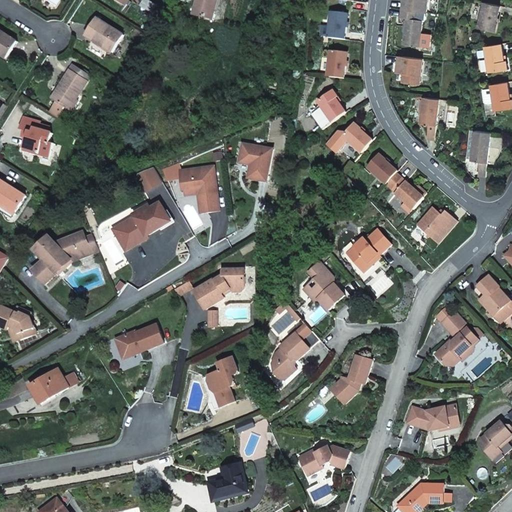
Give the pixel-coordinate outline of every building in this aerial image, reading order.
[(199,0),(196,15),(213,20),(218,0),(199,0)] [(417,11),(428,12),(429,0),(403,0),(402,10),(417,11)] [(500,6),(483,2),(478,28),(494,32),(500,6)] [(417,11),(402,10),(401,17),(407,18),(404,44),(409,45),(409,46),(412,46),(413,45),(420,46),(424,20),(417,19),(417,11)] [(331,12),(328,38),(345,40),(348,14),(331,12)] [(113,53),(125,35),(98,18),(86,36),(113,53)] [(0,54),(7,59),(18,42),(0,30),(0,54)] [(502,44),(476,48),(480,74),(507,69),(506,60),(504,61),(502,44)] [(330,51),(327,77),(344,79),(347,53),(330,51)] [(424,59),(399,56),(398,67),(405,68),(405,73),(404,82),(421,84),(424,59)] [(79,75),(82,70),(74,65),(70,70),(79,75)] [(75,99),(76,99),(91,76),(82,70),(79,75),(70,70),(58,90),(59,91),(57,94),(56,93),(52,99),(56,101),(52,108),(59,112),(61,108),(63,109),(64,107),(69,109),(75,99)] [(508,82),(490,85),(481,87),(485,118),(495,116),(494,111),(511,108),(511,99),(510,99),(508,82)] [(333,122),(333,123),(347,112),(337,99),(338,97),(333,90),(317,102),(320,105),(310,112),(323,130),(333,122)] [(440,99),(424,97),(421,123),(425,123),(425,125),(429,125),(427,138),(436,139),(440,99)] [(79,101),(76,99),(75,99),(69,109),(72,111),(79,101)] [(58,116),(63,109),(61,108),(59,112),(52,108),(50,111),(58,116)] [(20,129),(25,130),(29,131),(27,137),(24,146),(39,150),(38,154),(50,157),(54,144),(50,143),(53,134),(39,129),(41,122),(24,117),(20,129)] [(347,141),(362,154),(373,141),(354,124),(343,136),(338,132),(330,142),(331,143),(331,144),(331,146),(332,146),(333,148),(334,149),(335,149),(337,149),(338,149),(340,150),(347,141)] [(491,132),(469,130),(466,158),(472,159),(472,160),(476,161),(476,163),(480,163),(478,175),(487,176),(491,132)] [(274,179),(278,147),(248,141),(244,161),(256,162),(254,176),(274,179)] [(367,168),(387,185),(396,174),(398,172),(378,155),(367,168)] [(217,165),(182,170),(185,190),(187,189),(200,188),(201,193),(203,213),(224,210),(217,165)] [(395,194),(415,210),(425,198),(396,174),(387,185),(393,190),(392,191),(395,194)] [(0,204),(5,208),(6,206),(16,213),(26,196),(0,179),(0,204)] [(290,203),(292,194),(286,192),(283,201),(290,203)] [(5,208),(0,204),(0,209),(13,217),(16,213),(6,206),(5,208)] [(171,222),(160,204),(151,209),(149,206),(133,216),(135,217),(116,229),(122,237),(119,239),(127,252),(140,243),(139,241),(145,237),(147,239),(148,238),(147,237),(171,222)] [(427,234),(440,245),(460,222),(447,211),(443,216),(434,208),(410,235),(419,243),(427,234)] [(122,237),(116,229),(113,230),(119,239),(122,237)] [(379,252),(382,255),(394,244),(380,229),(368,239),(366,237),(349,252),(364,269),(377,257),(375,255),(379,252)] [(98,246),(94,237),(87,240),(84,232),(57,244),(50,237),(36,250),(45,260),(34,271),(47,285),(59,274),(57,272),(60,268),(63,270),(66,267),(64,264),(71,257),(81,253),(79,248),(89,244),(91,249),(98,246)] [(57,272),(59,274),(61,275),(76,261),(100,251),(98,246),(91,249),(89,244),(79,248),(81,253),(71,257),(64,264),(66,267),(63,270),(60,268),(57,272)] [(383,257),(382,255),(379,252),(375,255),(377,257),(364,269),(366,272),(383,257)] [(321,283),(310,293),(320,304),(323,301),(331,310),(348,295),(334,280),(337,277),(322,261),(310,271),(316,278),(321,283)] [(215,279),(196,291),(207,310),(227,298),(224,294),(232,289),(232,292),(241,293),(246,289),(247,271),(224,270),(224,275),(216,280),(215,279)] [(488,298),(481,304),(501,324),(511,313),(511,303),(497,289),(500,287),(489,276),(477,287),(485,295),(488,298)] [(306,287),(310,293),(321,283),(316,278),(306,287)] [(190,281),(176,290),(180,297),(194,289),(190,281)] [(478,301),(481,304),(488,298),(485,295),(478,301)] [(290,304),(287,300),(277,309),(280,313),(287,307),(290,304)] [(17,312),(0,304),(0,333),(6,331),(7,328),(10,330),(11,328),(11,326),(18,328),(22,340),(34,335),(31,330),(36,328),(31,317),(33,313),(23,308),(21,313),(17,312)] [(302,317),(290,304),(287,307),(299,320),(302,317)] [(454,367),(462,359),(461,357),(474,345),(475,346),(480,341),(465,325),(466,323),(455,312),(442,323),(456,338),(454,341),(452,340),(436,354),(447,366),(454,367)] [(141,350),(142,352),(166,343),(159,325),(139,332),(138,331),(118,338),(121,347),(124,348),(127,355),(141,350)] [(11,326),(11,328),(16,342),(22,340),(18,328),(11,326)] [(289,372),(294,373),(299,369),(292,361),(296,358),(300,359),(312,349),(297,332),(282,345),(283,347),(276,353),(273,363),(277,364),(275,371),(281,379),(289,372)] [(461,357),(462,359),(464,361),(475,350),(475,346),(474,345),(461,357)] [(125,359),(142,352),(141,350),(127,355),(124,348),(121,347),(125,359)] [(341,389),(335,394),(345,405),(360,391),(358,387),(359,383),(366,385),(373,360),(356,355),(350,379),(343,377),(342,380),(337,384),(341,389)] [(231,388),(237,385),(234,377),(241,374),(235,358),(219,364),(221,371),(203,378),(215,411),(237,402),(232,390),(231,388)] [(70,387),(78,382),(73,373),(64,378),(59,370),(31,387),(42,405),(71,388),(70,387)] [(331,390),(335,394),(341,389),(337,384),(331,390)] [(449,421),(460,418),(457,404),(428,410),(413,406),(408,423),(431,431),(440,428),(450,426),(449,421)] [(462,424),(460,418),(449,421),(450,426),(440,428),(441,431),(460,426),(462,424)] [(511,426),(511,425),(505,424),(502,421),(480,439),(487,447),(484,450),(494,461),(504,452),(499,447),(505,442),(508,443),(511,439),(511,426)] [(322,464),(327,462),(328,463),(331,462),(332,465),(346,469),(351,452),(334,446),(329,449),(329,447),(317,453),(315,450),(300,458),(309,476),(324,469),(322,464)] [(216,502),(250,493),(242,464),(229,468),(231,478),(228,479),(211,483),(216,502)] [(423,483),(399,505),(404,511),(420,511),(422,510),(422,507),(426,503),(444,504),(445,484),(423,483)] [(58,498),(54,493),(50,496),(54,502),(58,498)] [(69,511),(58,498),(54,502),(41,511),(69,511)]
